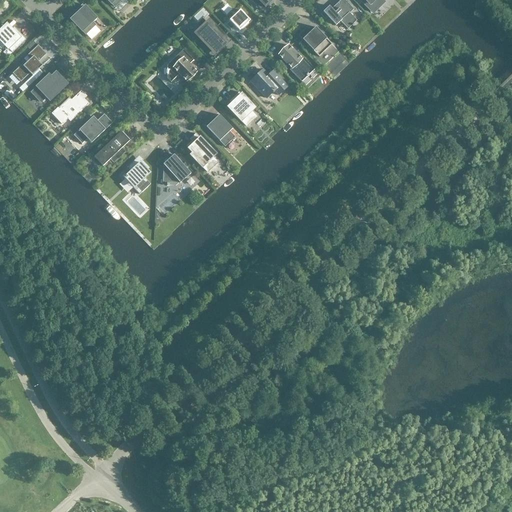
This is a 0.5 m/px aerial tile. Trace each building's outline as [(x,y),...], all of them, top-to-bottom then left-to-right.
[(249,0),(260,11),(271,0),(249,0)] [(349,14),(353,10),(343,0),(341,0),(331,9),(329,7),(320,15),(324,20),(327,17),(335,26),(340,22),(347,30),(356,21),(349,14)] [(364,0),(365,0),(362,3),(373,13),(373,12),(382,3),(383,3),(380,0),(364,0)] [(95,26),(91,22),(95,19),(82,5),(74,12),(76,15),(71,20),(78,27),(85,35),(95,26)] [(240,11),(230,21),(240,31),(250,21),(240,11)] [(208,21),(193,35),(212,54),(227,40),(208,21)] [(11,30),(6,25),(0,31),(0,48),(1,49),(4,45),(12,53),(26,40),(14,28),(11,30)] [(298,36),(318,57),(331,45),(315,28),(311,32),(307,27),(298,36)] [(278,54),(288,65),(288,64),(292,68),(290,70),(289,69),(289,70),(301,83),(302,83),(301,82),(306,77),(307,78),(309,76),(308,75),(313,71),(314,71),(302,57),(301,58),(302,58),(300,60),(296,56),(297,57),(297,56),(287,45),(287,46),(283,50),(282,50),(283,51),(279,54),(278,54)] [(38,62),(46,55),(38,46),(26,57),(30,60),(27,63),(25,62),(12,74),(20,83),(29,74),(31,76),(41,66),(38,62)] [(172,83),(171,82),(179,74),(187,83),(188,82),(187,82),(191,78),(192,78),(192,77),(196,73),(196,74),(197,73),(189,65),(193,61),(193,62),(194,61),(182,50),(182,51),(170,63),(169,63),(169,64),(167,66),(167,71),(166,71),(166,74),(167,74),(167,79),(171,83),(172,83)] [(48,77),(44,81),(31,93),(32,93),(40,102),(41,103),(47,97),(50,100),(68,83),(63,78),(66,75),(60,69),(51,78),(49,76),(48,77)] [(288,87),(275,74),(273,72),(273,71),(272,72),(268,76),(262,70),(250,82),(266,99),(274,92),(278,96),(288,87)] [(64,103),(52,115),(61,125),(67,119),(70,122),(89,105),(84,99),(87,97),(81,91),(71,101),(68,99),(64,103)] [(166,92),(161,95),(166,102),(171,99),(166,92)] [(250,112),(254,109),(239,93),(229,102),(232,104),(228,108),(246,127),(256,117),(250,112)] [(97,121),(93,117),(73,136),(82,145),(87,140),(91,144),(112,124),(104,115),(97,121)] [(232,129),(228,125),(219,115),(216,118),(214,116),(204,126),(208,130),(211,133),(224,147),(228,144),(229,144),(231,142),(235,138),(229,132),(232,130),(232,129)] [(128,142),(120,134),(121,133),(120,132),(94,158),(95,158),(102,166),(102,167),(129,142),(128,141),(128,142)] [(191,156),(207,173),(217,163),(212,158),(215,155),(195,134),(189,140),(191,142),(186,146),(193,154),(191,156)] [(179,183),(180,184),(190,174),(173,155),(163,165),(163,166),(162,186),(166,186),(166,187),(169,187),(169,186),(176,186),(179,183)] [(124,179),(139,195),(150,185),(144,178),(149,174),(146,171),(149,168),(142,161),(140,164),(136,159),(127,167),(131,172),(124,179)] [(207,198),(219,187),(210,177),(198,189),(207,198)]
